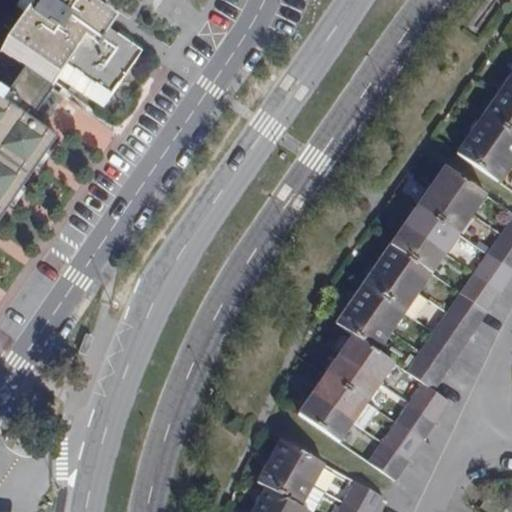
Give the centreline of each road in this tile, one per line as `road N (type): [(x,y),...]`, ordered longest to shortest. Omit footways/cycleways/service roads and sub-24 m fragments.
road 1 (tertiary): [(145,511),(185,375),(228,286),(429,0)]
road 2 (tertiary): [(352,0),(149,307),(84,511)]
road 3 (residential): [(0,391),(264,0)]
